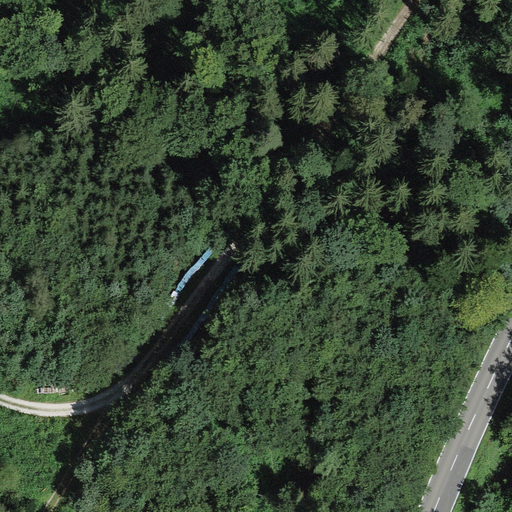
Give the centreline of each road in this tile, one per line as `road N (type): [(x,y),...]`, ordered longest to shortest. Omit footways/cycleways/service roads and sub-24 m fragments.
road 1 (track): [(128,375),(418,0)]
road 2 (tertiary): [(511,330),(466,416),(429,511)]
road 3 (track): [(48,511),(128,375)]
road 4 (track): [(0,401),(74,411),(128,375)]
